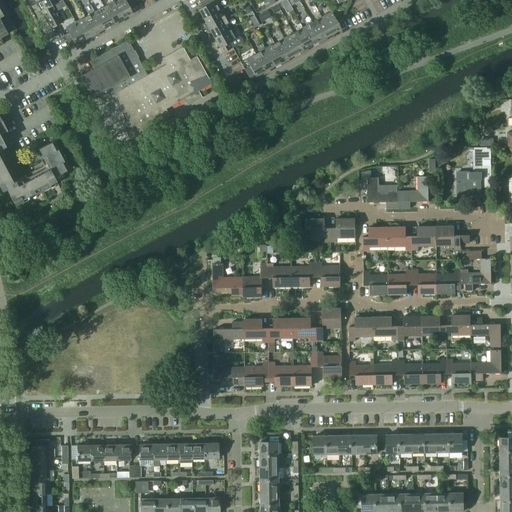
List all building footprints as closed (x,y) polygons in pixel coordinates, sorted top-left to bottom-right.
[(37,0),(36,1),(41,11),(52,5),(58,1),(60,0),(37,0)] [(125,0),(114,0),(113,1),(122,18),(138,10),(132,0),(128,0),(126,1),(125,0)] [(198,9),(203,19),(221,9),(215,0),(214,0),(202,7),(198,9)] [(113,1),(104,6),(115,26),(119,23),(118,21),(122,18),(113,1)] [(278,4),(271,8),(274,14),(281,10),(278,4)] [(0,45),(4,43),(1,37),(8,33),(0,18),(0,16),(3,15),(0,9),(0,8),(1,8),(0,5),(0,45)] [(52,5),(41,11),(51,28),(62,22),(52,5)] [(104,6),(94,11),(104,29),(109,26),(111,28),(115,26),(104,6)] [(204,25),(206,30),(226,19),(221,9),(203,19),(206,24),(204,25)] [(94,11),(85,16),(96,36),(100,34),(99,31),(104,29),(94,11)] [(266,11),(258,15),(262,22),(269,17),(266,11)] [(331,11),(322,17),(331,34),(347,26),(340,14),(335,17),(331,11)] [(85,16),(76,21),(86,39),(90,36),(92,39),(96,36),(85,16)] [(322,17),(312,22),(323,42),(328,39),(326,37),(331,34),(322,17)] [(211,33),(214,38),(231,28),(226,19),(206,30),(209,34),(211,33)] [(86,39),(76,21),(66,27),(69,33),(64,36),(70,47),(86,39)] [(312,22),(303,27),(312,45),(318,42),(319,44),(323,42),(312,22)] [(303,27),(293,33),(304,52),(309,50),(307,47),(312,45),(303,27)] [(231,28),(214,38),(222,53),(243,42),(240,37),(238,37),(237,38),(231,28)] [(293,33),(284,38),(294,55),(299,52),(300,55),(304,52),(293,33)] [(284,38),(274,43),(286,63),(290,60),(289,58),(294,55),(284,38)] [(92,97),(111,87),(110,87),(129,76),(128,74),(136,70),(137,73),(144,69),(128,40),(89,61),(93,68),(80,75),(92,97)] [(274,43),(265,48),(275,66),(280,63),(281,65),(286,63),(274,43)] [(110,87),(111,87),(114,93),(113,94),(121,108),(124,107),(127,112),(124,113),(128,120),(121,124),(129,138),(142,131),(146,137),(160,129),(156,123),(170,115),(165,106),(170,103),(171,106),(184,99),(188,105),(202,97),(199,91),(212,83),(197,56),(190,59),(183,46),(162,58),(165,65),(147,75),(144,69),(137,73),(136,70),(128,74),(129,76),(110,87)] [(265,48),(256,54),(267,73),(271,71),(270,68),(275,66),(265,48)] [(267,73),(256,54),(246,59),(250,67),(245,70),(250,79),(261,73),(262,76),(267,73)] [(212,101),(215,106),(222,102),(219,97),(212,101)] [(20,173),(6,146),(4,142),(0,135),(0,134),(7,130),(0,116),(0,186),(2,191),(6,189),(15,205),(23,201),(22,199),(34,192),(35,194),(51,186),(50,184),(56,181),(54,177),(70,168),(66,160),(64,161),(58,149),(60,148),(55,140),(38,148),(43,157),(45,155),(52,167),(43,172),(42,169),(26,178),(28,180),(16,186),(11,178),(20,173)] [(475,172),(457,172),(458,191),(468,191),(468,195),(482,195),(482,188),(492,187),(491,148),(474,148),(475,172)] [(368,190),(368,202),(387,202),(387,209),(399,209),(399,191),(397,191),(397,185),(380,186),(379,184),(379,178),(379,177),(371,177),(371,170),(361,172),(362,190),(368,190)] [(418,191),(399,191),(399,209),(411,208),(410,201),(429,201),(428,176),(418,177),(418,191)] [(336,228),(331,228),(331,242),(337,242),(337,238),(356,238),(355,218),(336,218),(336,228)] [(331,242),(331,228),(325,228),(325,219),(306,219),(306,239),(324,238),(325,242),(331,242)] [(418,236),(412,236),(412,251),(418,251),(418,246),(436,246),(436,226),(417,226),(418,236)] [(454,226),(436,226),(436,246),(454,246),(454,250),(461,250),(461,243),(461,235),(455,235),(454,226)] [(388,247),(387,227),(369,227),(369,237),(363,237),(363,251),(370,251),(369,247),(388,247)] [(406,227),(387,227),(388,247),(406,247),(406,251),(412,251),(412,236),(406,236),(406,227)] [(468,270),(461,270),(461,284),(461,291),(473,291),(473,284),(491,283),(491,259),(482,259),(481,259),(481,273),(468,273),(468,270)] [(232,295),(243,295),(244,295),(243,277),(223,278),(223,263),(213,263),(213,288),(232,288),(232,295)] [(274,263),(267,264),(268,278),(273,278),(274,287),(292,287),(292,267),(274,267),(274,263)] [(309,267),(292,267),(292,287),(310,286),(310,277),(316,277),(316,263),(309,263),(309,267)] [(322,263),(316,263),(316,277),(322,277),(322,286),(341,286),(340,266),(322,266),(322,263)] [(244,295),(243,295),(243,297),(262,297),(262,278),(268,278),(267,264),(261,264),(261,277),(243,277),(244,295)] [(419,270),(412,271),(413,285),(418,285),(419,294),(437,294),(437,274),(419,274),(419,270)] [(455,274),(437,274),(437,294),(456,293),(455,284),(461,284),(461,270),(455,270),(455,274)] [(389,295),(388,275),(370,275),(370,271),(364,271),(364,285),(370,285),(370,295),(389,295)] [(406,274),(388,275),(389,295),(407,294),(407,285),(413,285),(412,271),(406,271),(406,274)] [(323,327),(317,327),(317,341),(324,341),(323,328),(342,328),(341,308),(322,308),(323,327)] [(453,335),(471,335),(471,317),(471,315),(452,315),(452,325),(446,325),(447,339),(453,339),(453,335)] [(392,340),(398,340),(398,326),(392,326),(392,316),(374,317),(374,336),(392,336),(392,340)] [(405,336),(422,336),(422,316),(403,316),(404,326),(398,326),(398,340),(405,340),(405,336)] [(441,339),(447,339),(446,325),(441,325),(440,316),(422,316),(422,336),(441,335),(441,339)] [(356,337),(374,336),(374,317),(355,317),(355,327),(349,327),(349,341),(356,341),(356,337)] [(471,317),(471,335),(491,335),(491,347),(501,347),(501,324),(482,324),(482,317),(471,317)] [(269,328),(269,342),(269,352),(275,352),(274,342),(275,342),(275,338),(293,338),(293,318),(274,318),(274,328),(269,328)] [(311,318),(293,318),(293,338),(311,338),(311,342),(317,341),(317,327),(311,327),(311,318)] [(262,343),(269,342),(269,328),(263,328),(263,319),(244,319),(244,321),(244,339),(262,339),(262,343)] [(225,339),(244,339),(244,321),(232,321),(232,329),(214,329),(214,352),(225,351),(225,339)] [(491,362),(472,363),(472,380),(483,380),(483,373),(502,373),(501,350),(491,350),(491,362)] [(311,365),(293,366),(294,386),(312,385),(312,366),(318,366),(318,352),(313,352),(311,352),(311,365)] [(324,352),(318,352),(318,366),(323,366),(324,376),(343,375),(342,355),(324,356),(324,352)] [(233,384),(245,384),(245,366),(225,367),(225,355),(214,355),(215,377),(233,377),(233,384)] [(441,363),(423,364),(423,383),(442,383),(442,374),(447,373),(447,359),(441,359),(441,363)] [(454,359),(447,359),(447,373),(453,373),(453,383),(472,383),(472,380),(472,363),(454,363),(454,359)] [(392,364),(374,364),(375,384),(393,384),(393,374),(399,374),(399,360),(392,360),(392,364)] [(405,360),(399,360),(399,374),(405,374),(405,384),(423,383),(423,364),(405,364),(405,360)] [(375,384),(374,364),(356,365),(356,361),(350,361),(350,375),(356,375),(356,385),(375,384)] [(245,384),(245,386),(264,386),(264,377),(269,376),(269,362),(263,362),(263,366),(245,366),(245,384)] [(275,362),(269,362),(269,376),(275,376),(275,386),(294,386),(293,366),(276,366),(275,362)] [(449,433),(437,434),(437,452),(450,452),(449,433)] [(462,433),(449,433),(450,452),(463,451),(462,433)] [(377,434),(365,435),(365,453),(378,453),(378,451),(378,444),(377,434)] [(400,452),(400,434),(387,434),(387,444),(387,451),(387,453),(400,452)] [(412,434),(400,434),(400,452),(412,452),(412,434)] [(425,434),(412,434),(412,452),(425,452),(425,434)] [(437,434),(425,434),(425,452),(437,452),(437,434)] [(328,453),(327,435),(315,435),(315,454),(328,453)] [(340,435),(327,435),(328,453),(340,453),(340,435)] [(352,435),(340,435),(340,453),(353,453),(352,435)] [(365,435),(352,435),(353,453),(365,453),(365,435)] [(511,437),(500,438),(500,450),(511,450),(511,437)] [(32,446),(32,458),(50,458),(49,439),(36,439),(36,446),(32,446)] [(260,442),(261,455),(279,454),(279,442),(260,442)] [(153,460),(166,459),(166,443),(153,444),(153,460)] [(166,459),(179,459),(179,443),(166,443),(166,459)] [(179,443),(179,459),(179,463),(192,463),(192,459),(192,443),(179,443)] [(205,443),(192,443),(192,459),(205,459),(205,443)] [(218,443),(205,443),(205,459),(218,458),(218,443)] [(103,444),(90,445),(91,461),(104,460),(103,444)] [(116,444),(103,444),(104,460),(117,460),(116,444)] [(130,444),(116,444),(117,460),(130,460),(130,444)] [(139,460),(153,460),(153,444),(139,444),(139,460)] [(91,461),(90,445),(77,445),(77,461),(91,461)] [(511,450),(500,450),(500,463),(511,462),(511,450)] [(261,455),(261,467),(279,467),(279,454),(261,455)] [(32,458),(32,470),(50,469),(50,458),(32,458)] [(511,462),(500,463),(501,475),(511,475),(511,462)] [(261,467),(261,480),(279,479),(279,467),(261,467)] [(32,470),(32,482),(50,481),(50,469),(32,470)] [(511,475),(501,475),(501,488),(511,487),(511,475)] [(261,480),(261,492),(279,492),(279,479),(261,480)] [(32,482),(32,494),(46,493),(50,493),(50,481),(32,482)] [(511,487),(501,488),(501,500),(511,500),(511,487)] [(261,492),(261,504),(280,504),(279,492),(261,492)] [(463,492),(451,493),(451,511),(464,511),(463,492)] [(32,494),(33,505),(46,505),(46,493),(32,494)] [(413,493),(401,494),(401,511),(413,511),(413,493)] [(426,493),(413,493),(413,511),(426,511),(426,493)] [(438,493),(426,493),(426,511),(438,511),(438,493)] [(451,493),(438,493),(438,511),(451,511),(451,493)] [(376,511),(376,494),(363,494),(363,511),(376,511)] [(388,511),(388,494),(376,494),(376,511),(388,511)] [(401,494),(388,494),(388,511),(391,511),(401,511),(401,494)] [(205,511),(206,497),(193,498),(192,511),(205,511)] [(219,497),(206,497),(205,511),(219,511),(219,507),(224,507),(224,497),(219,497)] [(153,511),(154,498),(140,498),(140,511),(153,511)] [(166,511),(167,498),(154,498),(153,511),(166,511)] [(179,511),(180,498),(167,498),(166,511),(179,511)] [(192,511),(193,498),(180,498),(179,511),(192,511)] [(511,511),(511,500),(501,500),(501,511),(511,511)]
